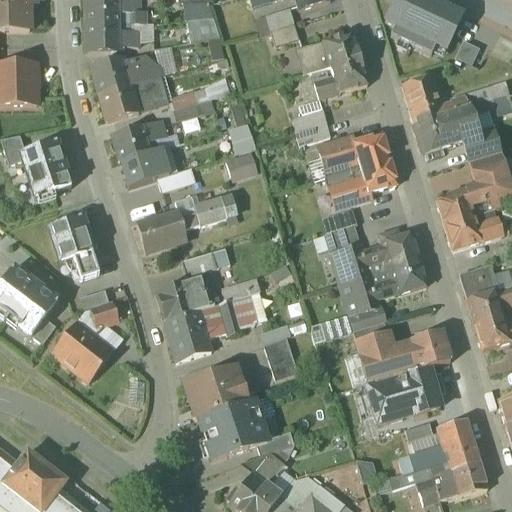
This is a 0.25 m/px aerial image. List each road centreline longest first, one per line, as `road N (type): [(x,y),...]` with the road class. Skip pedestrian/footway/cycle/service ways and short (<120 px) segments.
road 1 (residential): [(359,0),(510,511)]
road 2 (residential): [(66,0),(82,108),(158,375),(146,445),(125,471)]
road 3 (residential): [(125,471),(58,423),(0,395)]
